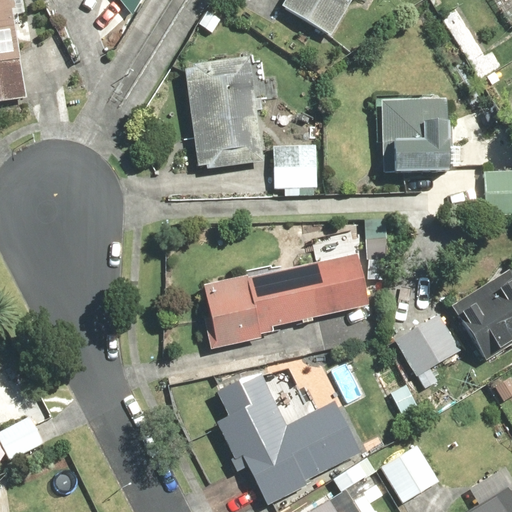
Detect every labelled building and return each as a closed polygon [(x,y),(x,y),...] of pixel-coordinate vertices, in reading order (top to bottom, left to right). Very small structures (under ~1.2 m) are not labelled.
[(0,0),(0,107),(24,103),(5,0),(0,0)] [(284,0),(279,9),(333,42),(358,0),(284,0)] [(216,3),(197,27),(212,38),(230,14),(216,3)] [(248,60),(181,71),(196,169),(203,168),(203,170),(263,161),(248,60)] [(377,146),(388,148),(387,174),(449,176),(451,101),(379,99),(377,146)] [(272,190),(284,191),(283,198),(312,199),(313,191),(318,192),(319,147),(273,146),(272,190)] [(511,169),(484,169),(483,223),(511,223),(511,169)] [(317,264),(196,288),(207,349),(274,336),(273,328),(368,309),(365,292),(382,294),(384,251),(315,252),(317,264)] [(450,308),(479,353),(484,334),(498,356),(511,347),(511,276),(508,271),(450,308)] [(380,319),(332,327),(337,353),(384,345),(380,319)] [(416,327),(392,342),(414,377),(438,362),(416,327)] [(388,393),(406,384),(397,364),(378,372),(388,393)] [(261,375),(214,391),(226,418),(214,423),(231,462),(241,458),(263,509),(306,490),(302,481),(358,457),(335,402),(286,423),(261,375)] [(406,384),(388,393),(399,417),(418,408),(406,384)] [(32,422),(0,438),(0,447),(8,464),(44,446),(32,422)] [(441,485),(416,447),(380,470),(405,508),(441,485)] [(363,458),(331,481),(341,495),(373,472),(363,458)] [(355,499),(349,503),(355,511),(374,511),(370,505),(382,497),(373,485),(361,494),(355,499)] [(511,511),(511,497),(507,489),(469,511),(511,511)] [(334,511),(328,501),(309,511),(334,511)]
